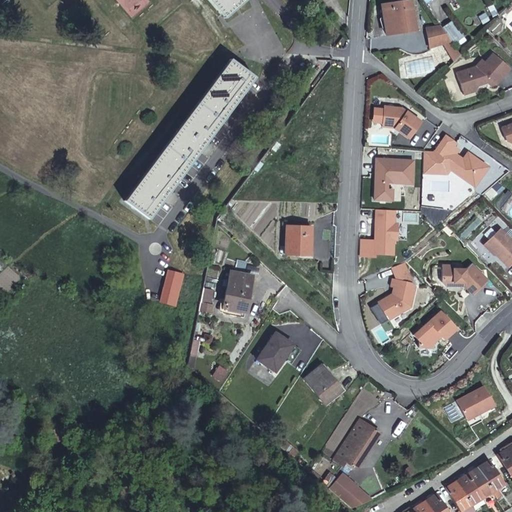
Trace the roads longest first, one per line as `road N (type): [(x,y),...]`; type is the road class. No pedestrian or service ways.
road 1 (residential): [(354,59),(347,264),(350,327),(365,359),(386,381),(435,386),(511,312)]
road 2 (residential): [(354,59),(458,124),(511,103)]
road 3 (residential): [(511,433),(379,511)]
